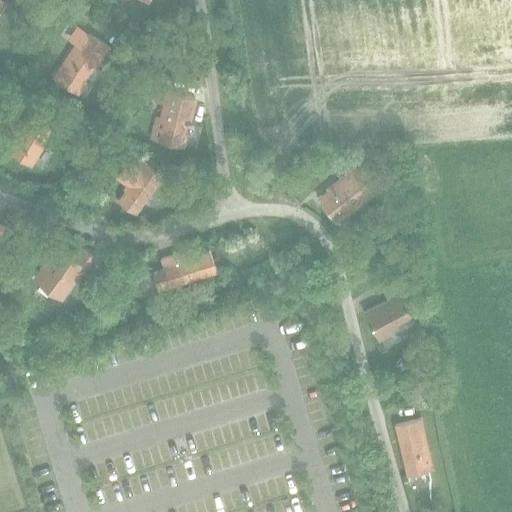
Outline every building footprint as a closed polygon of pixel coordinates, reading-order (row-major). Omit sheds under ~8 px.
[(94,65),(108,44),(76,24),(70,34),(81,42),(79,45),(78,44),(63,65),(67,67),(60,77),(79,90),(86,78),(84,77),(93,64),(94,65)] [(156,116),(151,136),(160,139),(182,144),(187,124),(192,125),(193,122),(188,121),(194,96),(190,95),(169,89),(158,87),(155,99),(166,101),(162,118),(156,116)] [(41,145),(52,127),(31,113),(8,148),(31,163),(42,146),(41,145)] [(137,211),(165,174),(144,158),(127,181),(131,184),(120,198),(137,211)] [(348,174),(319,196),(338,220),(373,192),(363,179),(369,174),(360,162),(347,173),(348,174)] [(59,245),(35,277),(61,296),(84,265),(88,268),(96,257),(82,247),(75,257),(59,245)] [(159,287),(171,283),(216,268),(210,249),(180,259),(178,252),(162,257),(165,265),(154,269),(159,287)] [(388,298),(364,310),(378,338),(415,318),(400,291),(409,287),(403,275),(382,286),(388,298)] [(429,467),(433,466),(421,416),(395,422),(407,474),(429,468),(429,467)]
